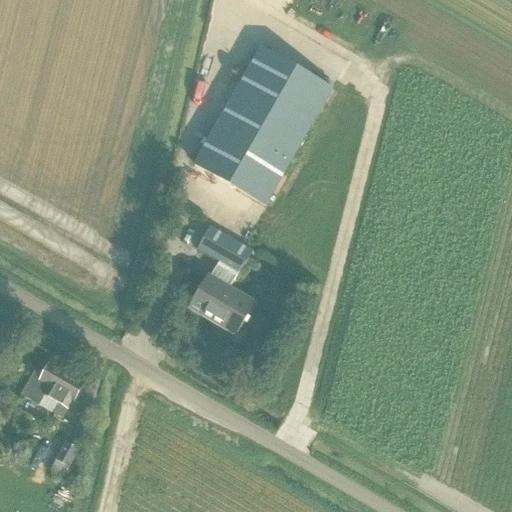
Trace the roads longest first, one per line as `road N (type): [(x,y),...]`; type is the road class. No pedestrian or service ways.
road 1 (unclassified): [(0,288),(380,511)]
road 2 (track): [(123,362),(176,277),(178,179),(220,0)]
